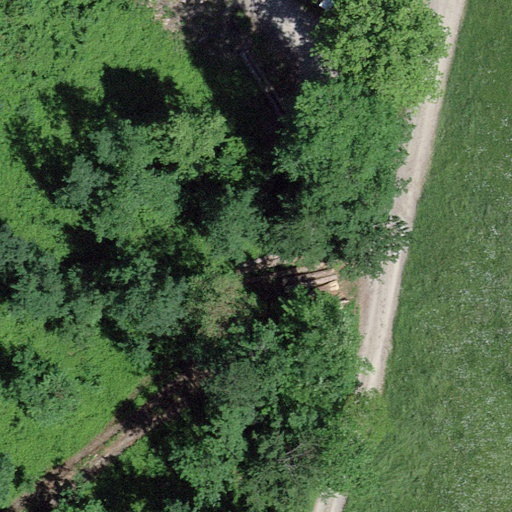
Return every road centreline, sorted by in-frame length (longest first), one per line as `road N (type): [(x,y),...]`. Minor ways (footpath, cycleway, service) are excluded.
road 1 (track): [(387,289),(358,174),(304,42),(268,0)]
road 2 (track): [(449,0),(421,99),(387,289)]
road 3 (track): [(387,289),(338,479),(321,511)]
road 4 (track): [(304,42),(446,13)]
